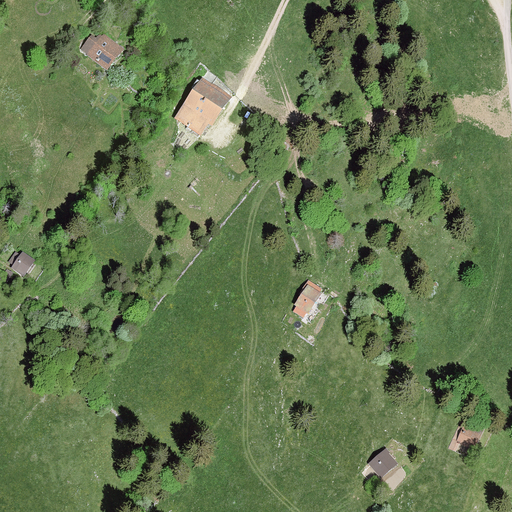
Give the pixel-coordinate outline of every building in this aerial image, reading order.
[(110,31),(87,56),(109,77),(132,52),(110,31)] [(203,139),(232,97),(202,76),(172,117),(203,139)] [(35,262),(21,253),(10,269),(24,279),(35,262)] [(326,294),(308,283),(291,310),(308,321),(326,294)] [(385,450),(369,463),(383,480),(398,466),(385,450)]
